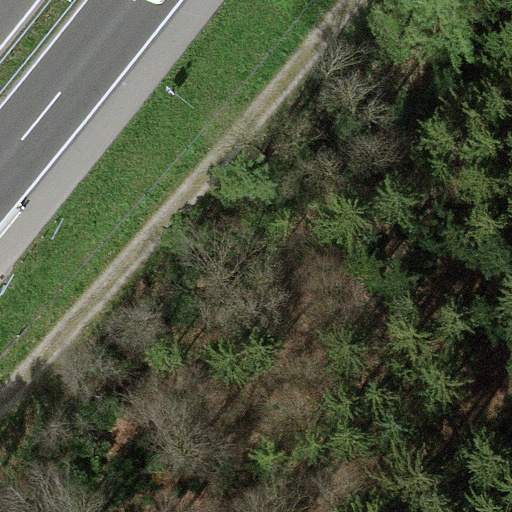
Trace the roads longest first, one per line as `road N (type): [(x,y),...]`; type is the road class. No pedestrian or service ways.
road 1 (track): [(0,403),(352,0)]
road 2 (motorway): [(0,165),(133,0)]
